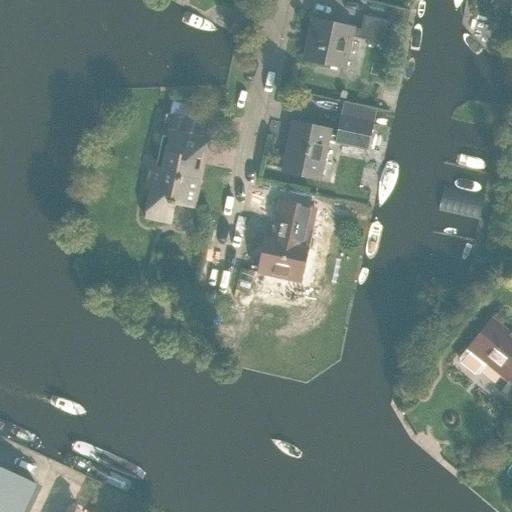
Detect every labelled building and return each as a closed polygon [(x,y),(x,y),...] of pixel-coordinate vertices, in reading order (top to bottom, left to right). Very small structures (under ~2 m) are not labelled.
[(384,43),(389,22),(364,17),(361,30),(313,20),(304,60),(343,69),(350,36),(384,43)] [(193,208),(211,124),(165,114),(162,131),(167,132),(160,162),(151,160),(145,188),(151,189),(145,218),(170,223),(174,204),(193,208)] [(368,148),(373,123),(341,117),(338,134),(290,124),(281,169),(319,177),(327,140),(368,148)] [(368,206),(323,196),(318,220),(363,229),(368,206)] [(299,282),(315,210),(279,202),(271,241),(265,240),(258,273),(299,282)] [(509,402),(511,398),(511,335),(491,318),(467,349),(508,382),(498,393),(509,402)] [(0,511),(20,511),(34,484),(0,467),(0,511)]
